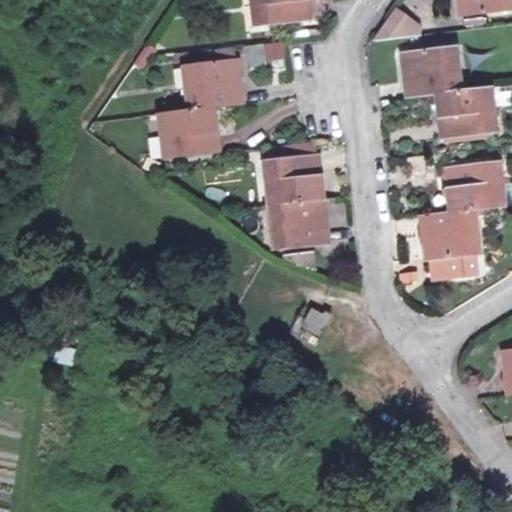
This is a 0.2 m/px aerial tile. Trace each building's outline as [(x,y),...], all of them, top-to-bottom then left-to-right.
[(255,0),(259,23),(267,23),(263,0),(255,0)] [(315,16),(312,0),(263,0),(267,23),(315,16)] [(511,7),(511,4),(511,0),(463,0),(465,13),(511,7)] [(398,8),(377,38),(406,34),(415,20),(398,8)] [(426,27),(415,20),(406,34),(423,32),(426,27)] [(285,62),(283,42),(242,45),(244,65),(285,62)] [(409,93),(440,90),(458,88),(453,43),(403,48),(409,93)] [(459,43),(453,43),(458,88),(465,87),(459,43)] [(170,107),(171,116),(219,109),(250,105),(243,60),(195,67),(201,103),(192,104),(170,107)] [(187,68),(192,104),(201,103),(195,67),(187,68)] [(497,84),(489,85),(495,131),(502,129),(497,84)] [(465,87),(458,88),(440,90),(445,135),(495,131),(489,85),(465,87)] [(226,156),(219,109),(171,116),(177,162),(226,156)] [(169,164),(177,162),(171,116),(162,117),(169,164)] [(329,198),(323,153),(276,160),(281,204),(329,198)] [(267,161),(273,205),(281,204),(276,160),(267,161)] [(506,160),(497,161),(503,205),(511,204),(506,160)] [(448,166),(453,211),(471,208),(479,207),(503,205),(497,161),(448,166)] [(335,242),(329,198),(281,204),(287,248),(335,242)] [(279,249),(287,248),(281,204),(273,205),(279,249)] [(484,252),(479,207),(471,208),(477,253),(484,252)] [(453,211),(423,214),(428,258),(477,253),(471,208),(453,211)] [(404,289),(421,286),(418,270),(401,273),(404,289)] [(307,303),(290,332),(317,346),(335,315),(330,312),(327,316),(307,303)] [(56,347),(53,363),(72,366),(75,350),(56,347)]
